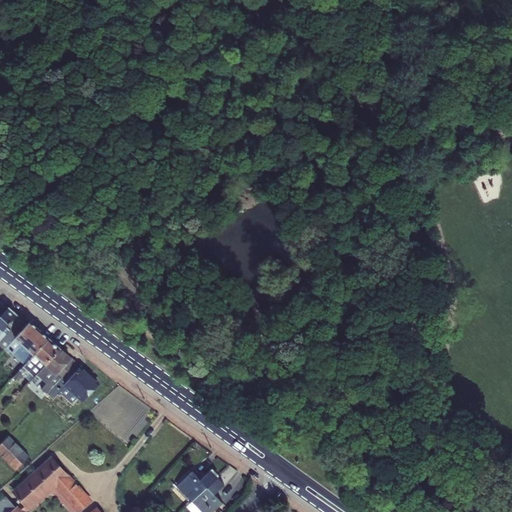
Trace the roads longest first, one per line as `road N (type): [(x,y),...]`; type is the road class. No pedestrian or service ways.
road 1 (secondary): [(285,465),(0,256)]
road 2 (secondary): [(0,272),(277,475)]
